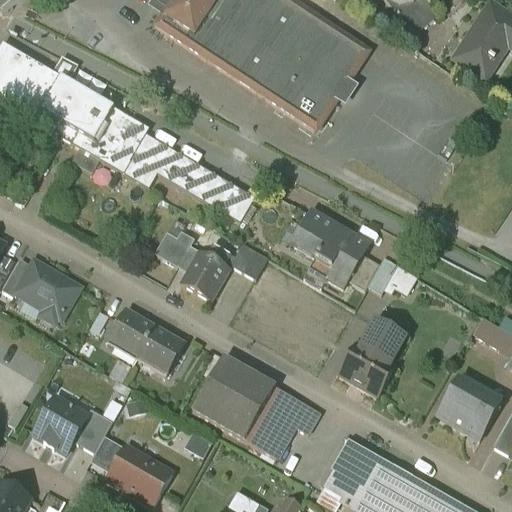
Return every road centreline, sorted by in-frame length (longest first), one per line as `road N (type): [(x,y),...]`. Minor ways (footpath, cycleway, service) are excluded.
road 1 (residential): [(511,508),(0,216)]
road 2 (residential): [(0,446),(109,511)]
